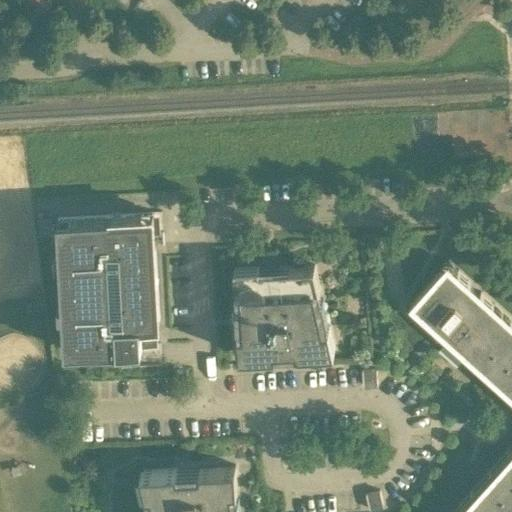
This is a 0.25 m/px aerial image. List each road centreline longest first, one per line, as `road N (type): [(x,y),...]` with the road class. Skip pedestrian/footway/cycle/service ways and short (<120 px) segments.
road 1 (residential): [(207,408),(200,218),(511,203)]
road 2 (residential): [(270,406),(272,483),(351,482),(381,477),(399,462),(405,433),(361,403)]
road 3 (residential): [(298,44),(80,57)]
